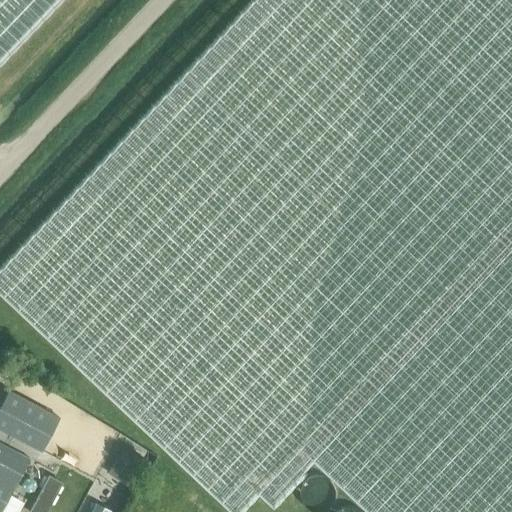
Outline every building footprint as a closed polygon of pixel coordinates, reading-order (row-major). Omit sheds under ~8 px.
[(0,0),(0,61),(58,0),(0,0)] [(511,511),(511,0),(250,0),(0,265),(0,293),(232,511),(237,511),(257,492),(272,505),(315,459),(371,511),(511,511)] [(0,429),(40,451),(58,418),(9,392),(0,408),(0,429)] [(0,443),(0,477),(15,485),(29,459),(0,443)] [(124,446),(111,467),(132,481),(145,460),(124,446)] [(14,488),(15,485),(0,477),(0,511),(13,487),(14,488)]
